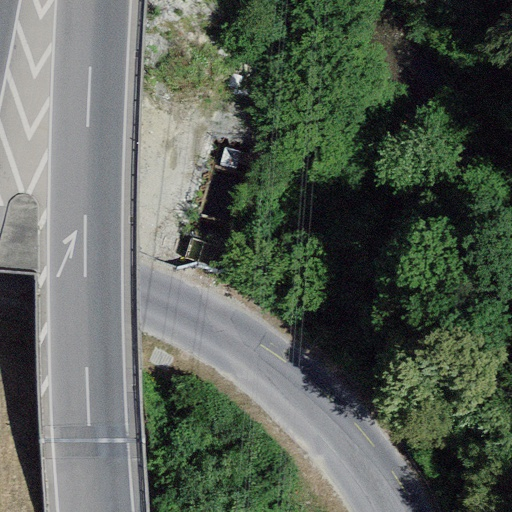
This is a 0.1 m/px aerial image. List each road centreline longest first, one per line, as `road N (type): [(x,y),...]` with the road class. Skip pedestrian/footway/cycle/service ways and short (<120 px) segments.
road 1 (motorway): [(96,511),(85,255),(95,0)]
road 2 (unclassified): [(0,258),(113,284),(251,355),(322,414),(394,511)]
